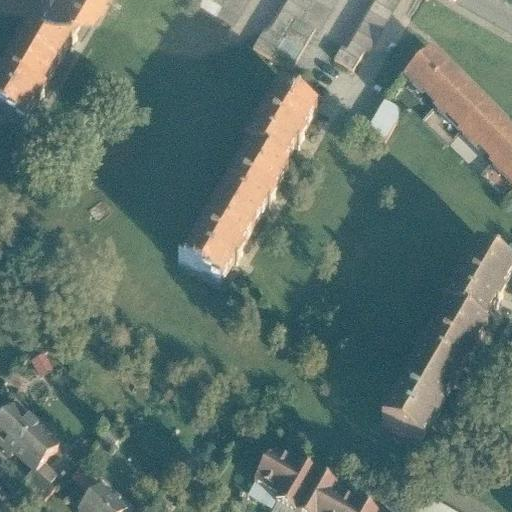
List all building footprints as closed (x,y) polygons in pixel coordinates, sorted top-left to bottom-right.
[(42,0),(14,49),(55,74),(90,12),(85,10),(67,0),(42,0)] [(67,0),(85,10),(90,0),(67,0)] [(229,21),(241,0),(194,0),(194,2),(229,21)] [(284,78),(329,0),(282,0),(249,57),(284,78)] [(353,74),(393,0),(369,0),(334,64),(353,74)] [(0,72),(0,115),(21,128),(55,74),(14,49),(0,72)] [(481,110),(425,53),(398,80),(454,137),(481,110)] [(249,149),(285,170),(318,113),(278,90),(244,147),(249,149)] [(404,114),(385,103),(367,133),(386,145),(404,114)] [(511,189),(511,141),(481,110),(454,137),(509,192),(511,189)] [(217,204),(258,228),(291,174),(285,170),(249,149),(217,204)] [(180,265),(221,289),(258,228),(217,204),(180,265)] [(451,314),(485,333),(511,287),(511,272),(479,253),(444,310),(451,314)] [(417,370),(457,395),(491,337),(485,333),(451,314),(417,370)] [(385,425),(424,449),(457,395),(417,370),(385,425)] [(61,449),(14,410),(0,427),(0,452),(30,478),(34,481),(36,478),(61,449)] [(272,457),(254,489),(278,502),(279,503),(297,472),(296,471),(272,457)] [(278,502),(275,508),(276,508),(282,511),(299,511),(317,481),(298,470),(297,470),(296,471),(297,472),(279,503),(278,502)] [(89,493),(96,485),(79,472),(72,480),(89,493)] [(54,494),(36,478),(34,481),(30,478),(19,490),(42,509),(54,494)] [(317,481),(299,511),(324,511),(333,497),(334,498),(337,493),(336,492),(317,481)] [(123,511),(99,491),(80,511),(123,511)] [(333,497),(324,511),(356,511),(358,511),(357,510),(334,498),(333,497)] [(450,511),(428,500),(421,511),(450,511)]
